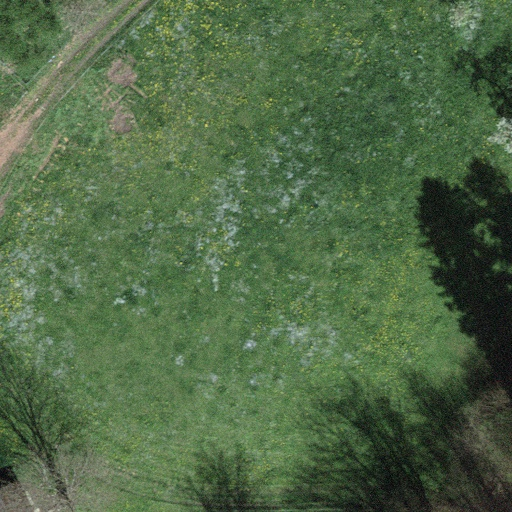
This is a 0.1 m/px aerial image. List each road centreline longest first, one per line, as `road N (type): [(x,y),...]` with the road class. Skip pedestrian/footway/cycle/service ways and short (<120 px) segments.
road 1 (track): [(0,385),(29,422),(157,500),(439,498),(510,511)]
road 2 (track): [(137,0),(0,150)]
